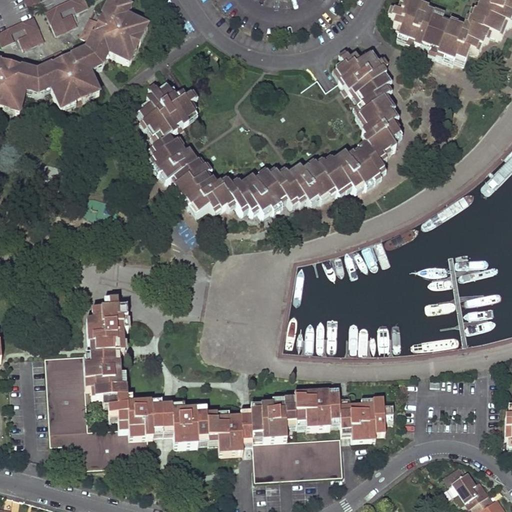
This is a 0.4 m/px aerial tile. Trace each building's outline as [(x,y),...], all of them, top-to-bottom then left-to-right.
[(82,0),(71,0),(44,12),(49,25),(61,20),(58,15),(72,9),(74,14),(87,9),(82,0)] [(511,21),(511,0),(483,0),(482,4),(480,4),(478,10),(479,11),(474,24),(472,23),(469,31),(450,24),(443,21),(443,20),(433,17),(434,14),(428,11),(429,8),(422,5),(422,7),(415,5),(414,8),(405,4),(404,5),(403,8),(400,15),(397,14),(394,13),(391,20),(396,22),(394,27),(398,29),(402,31),(399,38),(397,42),(407,46),(405,50),(404,52),(412,55),(413,52),(413,50),(415,52),(419,54),(420,51),(429,55),(428,58),(428,60),(435,63),(436,61),(452,68),(454,65),(464,68),(469,55),(475,58),(478,50),(482,52),(484,45),(486,46),(488,39),(492,40),(497,42),(503,27),(507,29),(508,29),(511,21)] [(109,1),(105,9),(109,11),(113,3),(109,1)] [(79,39),(88,43),(83,53),(97,67),(102,56),(107,58),(127,68),(130,63),(127,56),(130,51),(133,44),(136,38),(143,36),(146,31),(126,21),(126,19),(122,17),(127,10),(113,3),(109,11),(105,9),(98,24),(88,20),(91,27),(96,29),(91,38),(87,37),(79,39)] [(54,36),(75,27),(71,16),(61,20),(49,25),(54,36)] [(33,20),(0,35),(0,45),(2,49),(14,44),(11,39),(25,33),(27,38),(39,33),(33,20)] [(83,31),(79,39),(87,37),(91,38),(96,29),(91,27),(88,20),(83,31)] [(503,27),(497,42),(501,44),(507,29),(503,27)] [(43,44),(39,33),(27,38),(17,42),(22,53),(43,44)] [(136,38),(133,44),(138,46),(143,36),(136,38)] [(41,75),(35,79),(36,95),(47,90),(49,93),(57,114),(63,111),(65,105),(72,102),(79,99),(85,97),(93,99),(97,97),(88,77),(79,56),(64,61),(60,52),(59,53),(57,60),(59,64),(50,68),(48,63),(40,60),(44,70),(40,72),(41,75)] [(50,56),(40,60),(48,63),(50,68),(59,64),(57,60),(59,53),(50,56)] [(81,55),(79,56),(88,77),(99,72),(101,71),(97,67),(83,53),(81,55)] [(0,106),(2,107),(7,108),(11,115),(17,117),(23,96),(25,92),(36,95),(35,79),(28,77),(30,73),(25,71),(27,62),(20,66),(19,70),(10,68),(11,63),(7,56),(4,65),(0,64),(0,106)] [(18,59),(7,56),(11,63),(10,68),(19,70),(20,66),(27,62),(18,59)] [(107,58),(102,56),(97,67),(101,71),(107,58)] [(371,58),(368,60),(375,69),(378,67),(371,58)] [(151,100),(146,103),(147,106),(150,110),(143,114),(138,118),(144,126),(141,128),(145,135),(148,133),(154,141),(152,143),(156,150),(153,152),(151,154),(155,160),(152,162),(151,163),(155,170),(154,171),(160,180),(161,179),(167,187),(170,185),(173,183),(177,189),(174,191),(173,193),(182,206),(183,204),(190,213),(191,213),(196,221),(208,213),(211,218),(218,213),(221,217),(226,213),(227,214),(233,210),(235,213),(239,218),(246,214),(248,217),(250,219),(256,215),(258,218),(260,221),(269,216),(270,217),(278,212),(277,210),(284,205),(286,208),(288,211),(295,207),(297,210),(303,205),(306,208),(308,211),(317,205),(318,207),(333,197),(336,200),(337,202),(350,193),(352,196),(353,197),(362,192),(363,194),(378,183),(376,180),(383,176),(379,170),(377,167),(383,163),(382,161),(389,157),(393,154),(395,153),(391,146),(398,140),(395,135),(391,128),(394,127),(388,118),(390,117),(380,104),(384,102),(387,100),(383,93),(386,91),(380,82),(383,81),(379,75),(383,72),(379,66),(378,67),(375,69),(368,60),(365,62),(359,66),(357,63),(354,59),(349,63),(347,60),(340,64),(341,66),(344,70),(338,74),(335,76),(341,84),(339,85),(343,91),(347,97),(358,111),(356,112),(360,118),(359,119),(364,126),(363,127),(366,134),(362,137),(365,142),(361,145),(365,150),(358,155),(359,156),(353,160),(352,158),(346,162),(343,158),(337,163),(332,167),(330,165),(323,170),(322,167),(316,172),(314,169),(307,174),(306,172),(301,176),(298,173),(292,177),(286,181),(283,177),(277,181),(275,179),(269,183),(265,177),(259,182),(256,180),(251,183),(249,181),(244,184),(243,183),(237,186),(235,184),(228,189),(224,184),(217,189),(192,152),(185,157),(172,139),(182,131),(180,129),(194,119),(188,109),(193,105),(189,99),(184,101),(181,96),(177,99),(173,101),(168,95),(166,92),(158,98),(156,95),(155,93),(149,97),(151,100)] [(428,60),(426,64),(434,67),(435,65),(451,72),(452,68),(436,61),(435,63),(428,60)] [(335,76),(331,78),(337,87),(339,85),(341,84),(335,76)] [(383,81),(380,82),(386,91),(389,88),(383,81)] [(164,89),(156,95),(158,98),(166,92),(164,89)] [(172,92),(168,95),(173,101),(177,99),(172,92)] [(63,111),(74,107),(72,102),(65,105),(63,111)] [(384,102),(380,104),(390,117),(393,115),(384,102)] [(147,106),(141,110),(143,114),(150,110),(147,106)] [(7,108),(2,107),(0,113),(11,115),(7,108)] [(138,118),(135,120),(141,128),(144,126),(138,118)] [(148,133),(145,135),(151,144),(152,143),(154,141),(148,133)] [(341,155),(334,159),(337,163),(343,158),(341,155)] [(511,156),(479,188),(477,192),(482,197),(488,198),(511,174),(511,156)] [(383,163),(377,167),(379,170),(385,166),(384,164),(391,159),(389,157),(382,161),(383,163)] [(151,163),(148,166),(152,172),(150,173),(156,183),(158,181),(164,189),(167,187),(161,179),(160,180),(154,171),(155,170),(151,163)] [(362,192),(353,197),(355,201),(364,195),(365,197),(381,186),(378,183),(363,194),(362,192)] [(173,193),(170,194),(179,208),(180,207),(187,216),(188,215),(193,223),(196,221),(191,213),(190,213),(183,204),(182,206),(173,193)] [(350,193),(337,202),(339,205),(352,196),(350,193)] [(317,205),(308,211),(310,215),(319,209),(320,211),(336,200),(333,197),(318,207),(317,205)] [(92,198),(83,218),(104,226),(113,207),(92,198)] [(269,216),(260,221),(262,224),(271,219),(272,220),(280,215),(279,213),(286,208),(284,205),(277,210),(278,212),(270,217),(269,216)] [(93,325),(87,325),(88,349),(89,349),(89,351),(89,357),(89,360),(83,360),(84,393),(90,393),(90,403),(101,403),(106,402),(106,411),(107,420),(117,420),(117,425),(117,432),(118,437),(128,437),(129,445),(146,444),(152,443),(153,440),(164,440),(169,440),(174,439),(175,451),(199,450),(199,448),(199,443),(209,442),(219,442),(220,447),(221,458),(242,457),(242,450),(247,450),(250,450),(252,450),(252,447),(286,445),(286,433),(285,428),(306,427),(307,432),(306,434),(330,433),(330,431),(330,426),(339,426),(339,430),(340,440),(345,440),(350,439),(351,446),(374,445),(374,439),(384,438),(383,426),(383,421),(391,421),(392,412),(382,411),(382,404),(372,405),(373,409),(361,410),(349,410),(348,406),(343,406),(338,406),(337,400),(328,401),(328,397),(304,398),(305,403),(294,402),(284,404),(284,408),(273,409),(251,411),(252,416),(247,416),(241,416),(242,421),(229,422),(218,422),(218,417),(207,418),(197,418),(197,414),(185,414),(173,415),(173,411),(168,411),(163,411),(162,405),(132,407),(127,408),(126,401),(125,391),(121,392),(120,380),(119,357),(124,357),(124,351),(123,335),(122,323),(127,323),(127,313),(118,313),(118,305),(109,305),(109,314),(104,314),(93,315),(93,325)] [(83,359),(45,361),(50,449),(62,448),(64,462),(76,460),(77,473),(132,469),(132,457),(147,456),(146,444),(129,445),(128,437),(118,437),(117,432),(87,434),(84,393),(83,360),(83,359)] [(286,445),(252,447),(252,450),(255,485),(341,480),(339,442),(286,445)] [(467,478),(452,487),(468,511),(487,499),(479,486),(474,489),(470,483),(467,478)] [(471,511),(472,511),(482,511),(494,505),(490,498),(471,511)]
